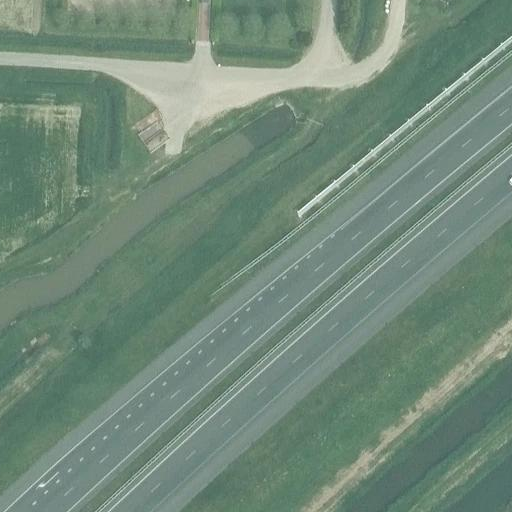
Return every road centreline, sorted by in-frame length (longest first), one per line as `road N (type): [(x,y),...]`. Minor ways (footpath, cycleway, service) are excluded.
road 1 (motorway): [(511,105),(330,252),(40,511)]
road 2 (motorway): [(122,511),(511,171)]
road 3 (unclassified): [(321,78),(0,59)]
